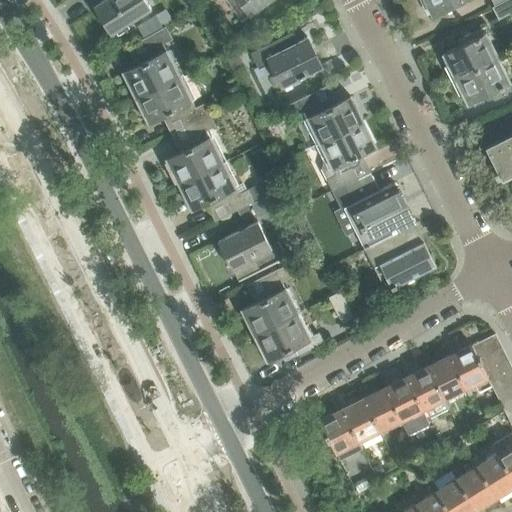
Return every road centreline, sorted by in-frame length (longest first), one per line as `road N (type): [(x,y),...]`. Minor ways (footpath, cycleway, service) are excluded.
road 1 (secondary): [(221,429),(94,161),(1,0)]
road 2 (secondary): [(0,102),(180,451)]
road 3 (residential): [(221,429),(489,275)]
road 4 (residential): [(489,275),(358,0)]
